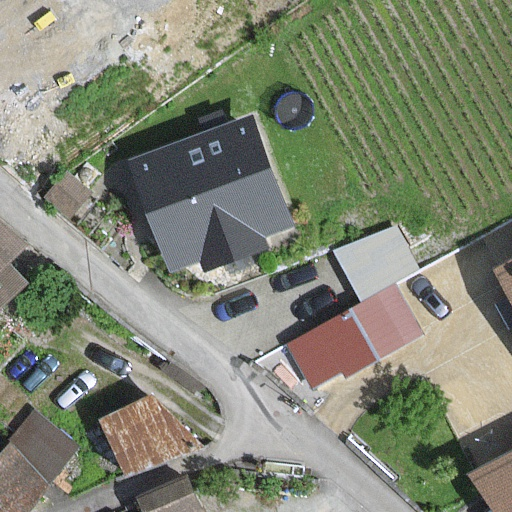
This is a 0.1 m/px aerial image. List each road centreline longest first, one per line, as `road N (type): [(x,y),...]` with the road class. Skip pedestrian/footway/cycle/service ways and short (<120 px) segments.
road 1 (unclassified): [(0,191),(394,511)]
road 2 (track): [(247,438),(66,335),(0,390)]
